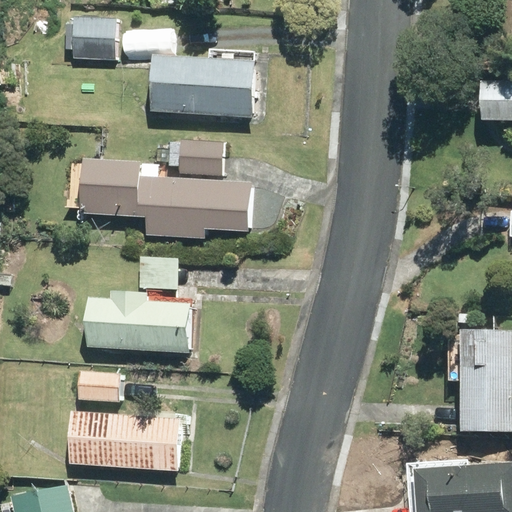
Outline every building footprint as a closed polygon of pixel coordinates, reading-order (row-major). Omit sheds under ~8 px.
[(78,20),(76,60),(118,61),(119,22),(78,20)] [(156,59),(152,114),(255,121),(259,65),(156,59)] [(511,123),(511,85),(486,85),(486,123),(511,123)] [(183,169),(183,177),(224,179),(226,146),(184,144),(184,149),(173,148),(172,168),(183,169)] [(153,220),(153,238),(207,241),(208,232),(251,233),(253,185),(159,181),(160,168),(144,167),(144,165),(87,162),(85,217),(153,220)] [(142,260),(141,290),(180,292),(181,261),(142,260)] [(95,301),(92,350),(190,356),(193,307),(152,304),(152,296),(115,294),(115,302),(95,301)] [(511,333),(466,334),(467,435),(511,434),(511,333)] [(81,403),(122,405),(124,377),(83,375),(81,403)] [(73,467),(181,474),(184,423),(77,415),(73,467)] [(511,511),(511,466),(419,473),(421,511),(511,511)] [(75,511),(71,488),(14,501),(16,511),(75,511)]
